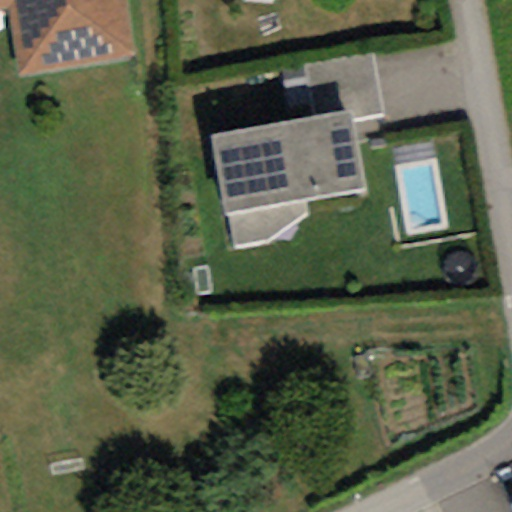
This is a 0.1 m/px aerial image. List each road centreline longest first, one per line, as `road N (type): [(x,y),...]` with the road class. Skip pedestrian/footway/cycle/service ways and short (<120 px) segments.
road 1 (residential): [(461,0),(511,272)]
road 2 (residential): [(511,449),(389,511)]
